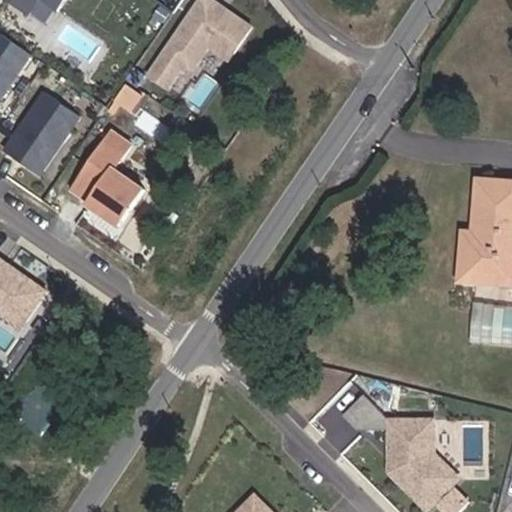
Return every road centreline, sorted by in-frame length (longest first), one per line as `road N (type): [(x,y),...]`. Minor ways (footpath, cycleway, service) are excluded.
road 1 (unclassified): [(199,342),(380,68)]
road 2 (residential): [(199,342),(372,511)]
road 3 (residential): [(0,210),(197,344)]
road 4 (unclassified): [(82,511),(197,344)]
road 5 (unknown): [(343,124),(493,137)]
